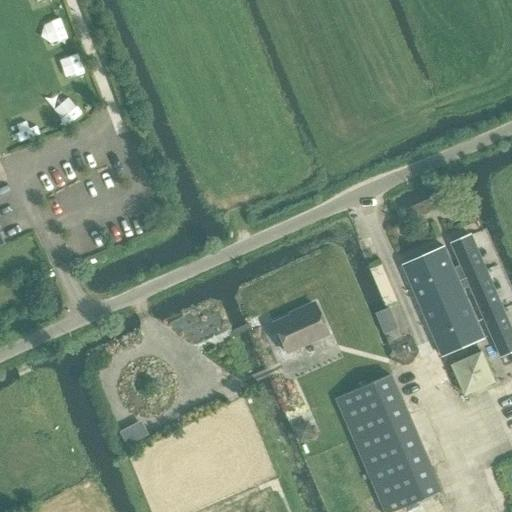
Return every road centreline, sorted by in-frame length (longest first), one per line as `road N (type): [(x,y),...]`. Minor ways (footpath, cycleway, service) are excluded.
road 1 (unclassified): [(0,357),(511,128)]
road 2 (track): [(466,511),(443,456),(440,388),(361,196)]
